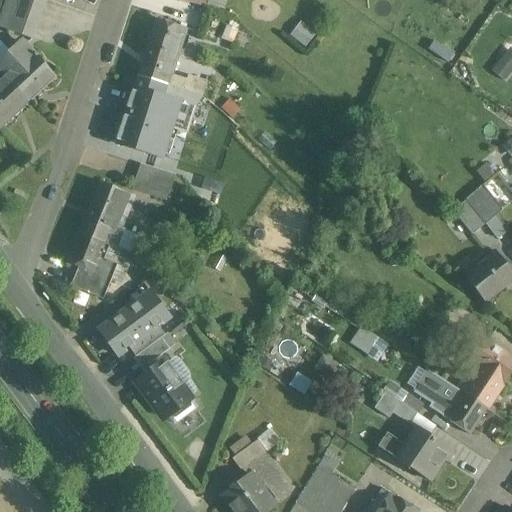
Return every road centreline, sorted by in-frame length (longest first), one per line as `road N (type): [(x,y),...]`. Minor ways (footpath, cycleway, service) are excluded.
road 1 (residential): [(196,511),(10,273)]
road 2 (residential): [(10,273),(75,133),(117,0)]
road 3 (primary): [(0,353),(118,511)]
